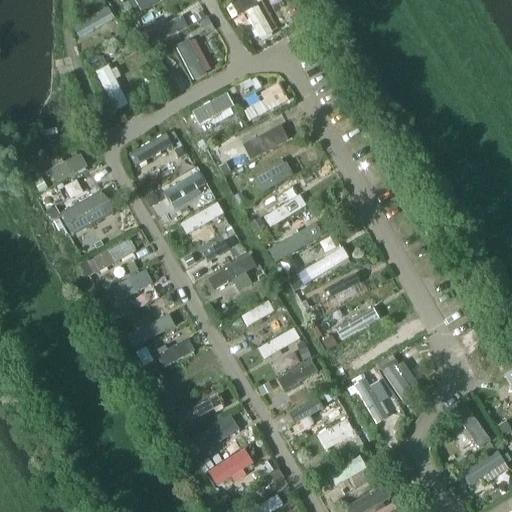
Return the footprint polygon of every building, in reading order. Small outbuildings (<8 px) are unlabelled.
[(130,2),(122,6),(126,14),(134,9),(130,2)] [(140,17),(134,21),(138,28),(145,25),(140,17)] [(208,18),(200,23),(206,34),(214,30),(208,18)] [(155,25),(157,29),(164,26),(162,21),(155,25)] [(142,27),(146,35),(157,30),(152,22),(142,27)] [(123,35),(114,38),(118,47),(127,43),(123,35)] [(98,58),(88,62),(93,72),(102,68),(99,59),(98,58)] [(248,81),(240,85),(243,92),(252,87),(248,81)] [(172,134),(166,137),(170,143),(176,140),(172,134)] [(205,140),(196,144),(201,152),(210,148),(205,140)] [(180,149),(174,153),(177,159),(183,155),(180,149)] [(224,164),(216,168),(221,177),(229,173),(224,164)] [(148,208),(154,205),(155,199),(152,194),(144,199),(148,208)] [(240,194),(234,198),(239,205),(244,201),(240,194)] [(315,208),(306,213),(309,219),(318,215),(315,208)] [(260,222),(250,228),(255,236),(265,231),(260,222)] [(229,227),(214,235),(219,242),(233,235),(229,227)] [(189,257),(182,261),(186,268),(193,264),(189,257)] [(296,276),(285,282),(292,294),(303,288),(296,276)] [(261,291),(251,296),(256,305),(266,299),(261,291)] [(167,296),(160,299),(163,304),(167,305),(171,303),(167,296)] [(278,299),(268,304),(274,313),(284,308),(278,299)] [(310,308),(304,311),(311,324),(317,321),(310,308)] [(331,339),(322,344),(326,351),(335,346),(331,339)] [(303,342),(295,346),(298,352),(302,362),(310,359),(306,349),(303,342)] [(408,349),(400,354),(404,360),(412,355),(408,349)] [(341,370),(334,374),(341,383),(347,379),(341,370)] [(268,384),(257,390),(261,398),(272,392),(268,384)] [(347,390),(351,396),(357,393),(353,386),(347,390)] [(330,390),(320,397),(325,405),(335,399),(330,390)] [(506,424),(499,429),(502,435),(510,430),(506,424)] [(352,431),(347,434),(351,441),(356,438),(352,431)]
